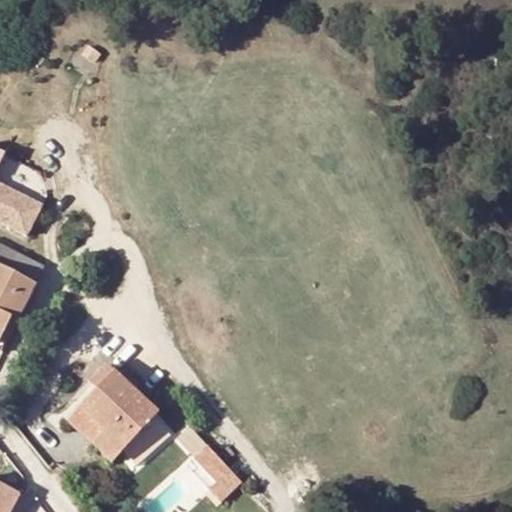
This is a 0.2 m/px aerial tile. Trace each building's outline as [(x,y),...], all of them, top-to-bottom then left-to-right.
[(0,165),(5,157),(0,154),(0,224),(27,238),(42,208),(0,187),(0,165)] [(15,254),(0,246),(0,268),(7,271),(15,254)] [(12,315),(19,319),(36,286),(44,269),(15,254),(7,271),(0,268),(0,338),(10,318),(12,315)] [(19,319),(12,315),(10,318),(0,338),(0,353),(1,354),(19,319)] [(157,416),(113,375),(104,366),(91,379),(88,383),(71,401),(81,411),(105,435),(93,448),(112,465),(122,454),(154,419),(157,416)] [(68,425),(93,448),(105,435),(81,411),(68,425)] [(171,435),(154,419),(122,454),(136,467),(171,435)] [(237,491),(209,449),(195,458),(213,485),(223,500),(237,491)] [(0,511),(9,511),(19,495),(0,484),(0,511)] [(213,485),(205,491),(215,506),(223,500),(213,485)]
